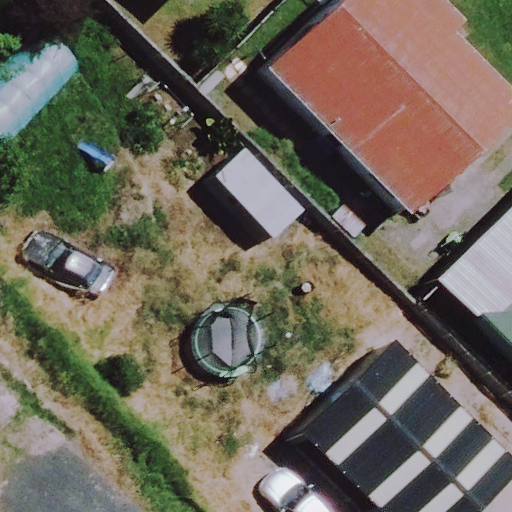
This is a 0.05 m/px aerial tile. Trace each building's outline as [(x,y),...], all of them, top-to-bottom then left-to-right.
[(143,0),(161,18),(179,0),(143,0)] [(463,37),(427,0),(320,0),(241,77),(385,227),(497,120),(439,60),(463,37)] [(511,289),(468,339),(511,378),(511,289)] [(470,511),(505,477),(376,352),(289,441),(362,511),(470,511)] [(308,511),(284,483),(250,511),(308,511)]
